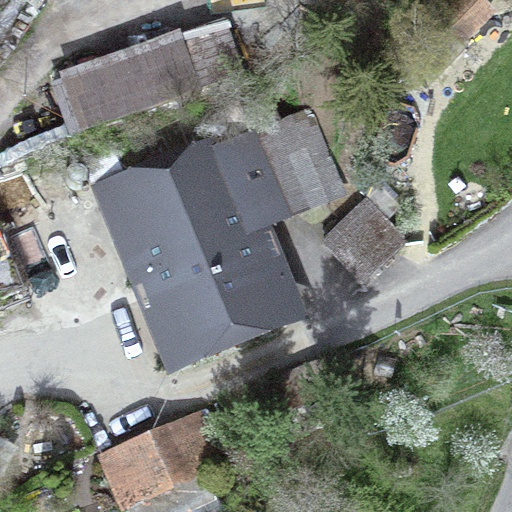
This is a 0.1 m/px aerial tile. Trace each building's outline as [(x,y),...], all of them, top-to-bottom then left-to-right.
[(484,26),(459,0),(450,0),(429,20),(458,51),(484,26)] [(195,88),(177,36),(63,75),(82,128),(195,88)] [(124,190),(186,345),(273,310),(242,233),(323,200),(292,123),(124,190)] [(321,239),(360,283),(405,242),(366,199),(321,239)] [(287,407),(339,385),(327,357),(275,379),(287,407)] [(105,459),(125,505),(217,466),(197,420),(105,459)]
